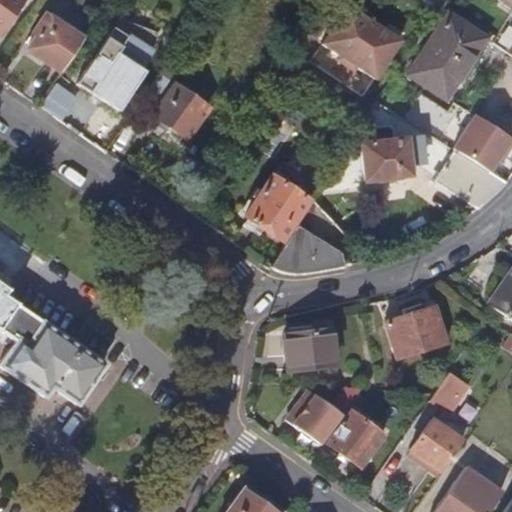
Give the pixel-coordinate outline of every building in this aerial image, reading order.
[(393,35),(341,0),(317,37),(368,73),(393,35)] [(476,33),(441,9),(403,66),(438,89),(476,33)] [(18,48),(52,72),(74,39),(36,13),(26,27),(31,30),(18,48)] [(67,87),(107,114),(135,73),(132,71),(109,56),(121,39),(107,29),(67,87)] [(144,54),(121,39),(109,56),(132,71),(144,54)] [(149,108),(146,113),(161,124),(179,136),(200,106),(150,73),(134,97),(149,108)] [(68,98),(45,83),(30,106),(52,121),(68,98)] [(387,123),(396,112),(369,94),(360,107),(387,123)] [(450,148),(485,170),(497,151),(501,154),(511,138),(470,111),(448,146),(450,148)] [(156,131),(161,124),(146,113),(141,120),(156,131)] [(403,140),(403,134),(355,138),(359,177),(407,172),(407,165),(413,164),(411,140),(403,140)] [(433,173),(477,203),(480,200),(502,182),(485,170),(450,148),(433,173)] [(234,211),(271,236),(298,194),(262,170),(234,211)] [(314,239),(327,218),(303,192),(258,259),(275,264),(296,267),(312,267),(335,265),(336,255),(314,239)] [(511,317),(511,254),(497,276),(502,280),(488,301),(511,317)] [(482,297),(488,301),(502,280),(497,276),(482,297)] [(0,328),(14,308),(1,298),(8,288),(0,281),(0,328)] [(379,318),(391,353),(435,338),(423,303),(379,318)] [(14,307),(14,308),(0,328),(0,331),(16,343),(0,368),(0,373),(37,399),(45,388),(72,408),(102,369),(40,325),(41,323),(16,305),(14,307)] [(277,373),(326,367),(322,328),(273,334),(277,373)] [(511,348),(511,330),(510,329),(502,341),(511,348)] [(465,385),(444,370),(426,395),(423,399),(444,414),(465,385)] [(352,390),(330,388),(322,400),(337,411),(352,390)] [(279,419),(314,444),(335,414),(299,389),(279,419)] [(344,411),(324,442),(355,465),(377,434),(344,411)] [(406,449),(436,470),(457,440),(447,432),(449,428),(439,421),(435,425),(427,419),(406,449)] [(481,511),(496,492),(460,466),(428,511),(481,511)] [(268,511),(236,489),(220,511),(268,511)] [(511,511),(511,495),(499,511),(511,511)]
